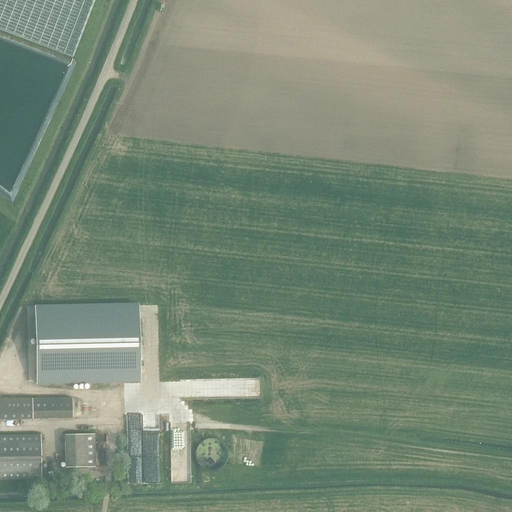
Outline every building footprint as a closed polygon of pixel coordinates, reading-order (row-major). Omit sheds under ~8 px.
[(94,0),(0,0),(0,30),(72,58),(94,0)] [(35,338),(36,346),(36,383),(72,383),(88,382),(139,381),(138,304),(35,307),(35,338)] [(32,398),(0,398),(0,419),(32,419),(72,418),(72,401),(72,398),(32,399),(32,398)] [(64,467),(94,467),(94,434),(64,435),(64,467)] [(0,479),(41,479),(40,435),(0,435),(0,479)] [(205,435),(196,457),(216,466),(225,444),(205,435)] [(233,472),(251,473),(252,445),(234,445),(233,472)]
